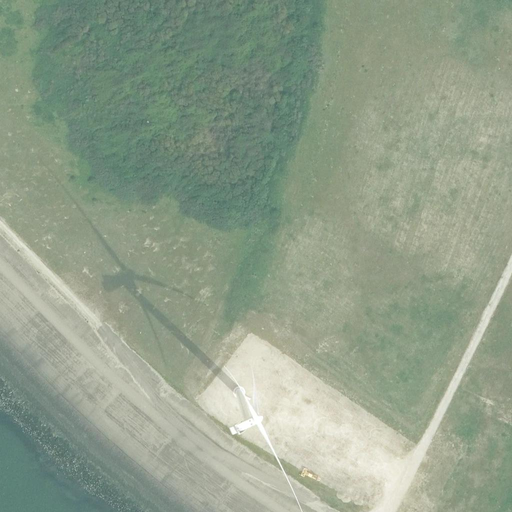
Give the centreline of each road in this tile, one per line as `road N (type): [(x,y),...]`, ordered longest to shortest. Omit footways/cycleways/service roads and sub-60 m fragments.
road 1 (track): [(385,511),(511,258)]
road 2 (track): [(0,223),(168,409)]
road 3 (track): [(156,421),(168,409),(230,458),(330,511)]
